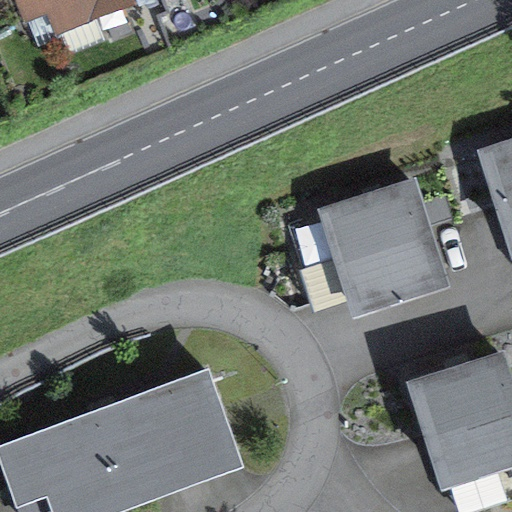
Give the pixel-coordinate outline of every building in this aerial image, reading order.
[(6,0),(18,31),(99,0),(6,0)] [(511,127),(472,139),(503,245),(511,242),(511,127)] [(409,165),(309,192),(338,299),(438,272),(409,165)] [(511,409),(493,341),(398,368),(427,472),(511,448),(511,409)] [(52,511),(246,446),(215,355),(0,428),(0,448),(12,483),(39,474),(52,511)]
